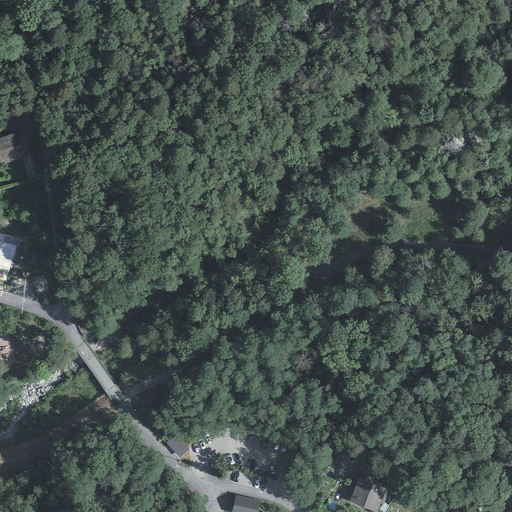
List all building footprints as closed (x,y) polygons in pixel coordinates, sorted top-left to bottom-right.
[(20,131),(0,137),(0,165),(29,156),(20,131)] [(19,239),(0,232),(0,278),(5,280),(19,239)] [(176,435),(166,443),(179,458),(189,450),(176,435)] [(358,478),(349,501),(376,511),(377,511),(386,488),(358,478)] [(235,494),(231,511),(257,511),(260,500),(235,494)]
